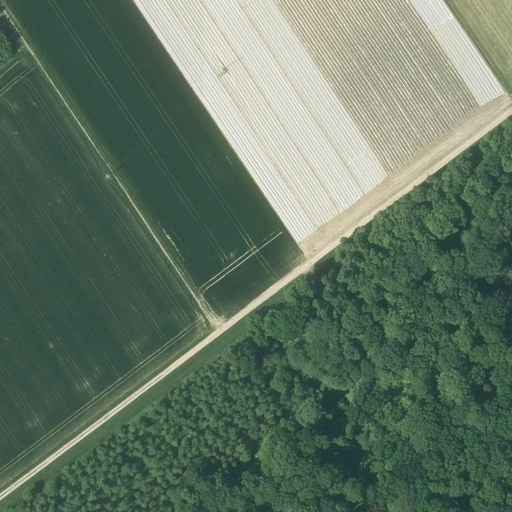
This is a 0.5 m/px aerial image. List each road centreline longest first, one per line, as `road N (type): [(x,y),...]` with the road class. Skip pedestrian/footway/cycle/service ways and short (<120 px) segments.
road 1 (track): [(511,112),(0,498)]
road 2 (track): [(220,332),(0,5)]
